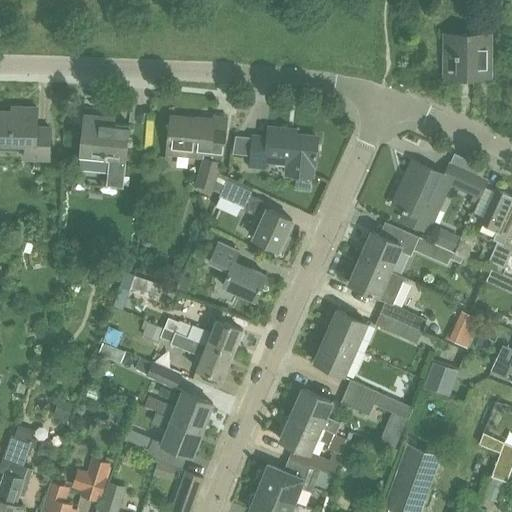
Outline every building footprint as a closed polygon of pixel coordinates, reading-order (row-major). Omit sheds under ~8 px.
[(491,77),(491,33),(444,32),(444,77),(491,77)] [(37,125),(37,107),(23,106),(23,111),(0,110),(0,143),(24,144),(24,160),(51,161),(52,126),(37,125)] [(127,161),(130,124),(115,122),(116,117),(87,114),(85,130),(82,129),(79,156),(109,159),(106,185),(124,186),(127,161)] [(167,153),(203,156),(203,152),(223,155),(225,134),(213,133),(214,119),(197,118),(197,119),(170,116),(167,153)] [(318,137),(286,134),(287,129),(268,127),(267,137),(253,135),(250,166),(265,167),(265,160),(288,162),(287,174),(312,176),(314,164),(316,164),(318,137)] [(220,193),(227,176),(219,172),(222,161),(203,156),(195,185),(198,185),(196,189),(211,193),(212,189),(214,190),(220,193)] [(413,160),(393,204),(404,209),(405,210),(402,218),(429,231),(433,223),(450,184),(480,198),(488,181),(481,178),(451,164),(450,163),(445,175),(413,160)] [(227,176),(220,193),(221,193),(219,196),(241,206),(258,214),(250,232),(255,234),(254,237),(279,249),(292,220),(269,209),(272,204),(251,193),(254,188),(227,176)] [(504,268),(511,250),(511,222),(511,196),(496,189),(480,224),(497,231),(493,240),(501,244),(493,261),(487,258),(483,263),(502,272),(504,268)] [(390,269),(399,249),(415,256),(417,251),(447,264),(453,251),(447,248),(423,237),(423,238),(419,236),(420,236),(385,221),(379,234),(372,230),(360,256),(390,269)] [(19,249),(30,253),(33,245),(22,241),(19,249)] [(255,300),(266,275),(234,261),(238,250),(218,241),(209,261),(230,271),(223,285),(255,300)] [(405,276),(390,269),(360,256),(349,282),(378,295),(377,297),(385,301),(380,312),(409,325),(422,331),(427,319),(392,303),(405,276)] [(103,265),(96,263),(92,273),(99,276),(103,265)] [(487,279),(508,290),(511,282),(511,277),(493,268),(487,279)] [(135,275),(126,272),(121,287),(129,290),(158,299),(163,284),(135,274),(135,275)] [(182,274),(177,289),(187,292),(192,277),(184,274),(182,274)] [(355,348),(367,322),(337,309),(325,335),(355,348)] [(380,312),(375,323),(404,337),(409,325),(380,312)] [(179,321),(173,318),(169,317),(165,327),(233,354),(244,329),(217,319),(212,331),(193,324),(193,325),(180,320),(179,321)] [(223,380),(233,354),(165,327),(161,336),(173,341),(173,339),(185,344),(183,348),(202,355),(196,369),(223,380)] [(344,374),(355,348),(325,335),(314,360),(344,374)] [(511,347),(503,344),(491,369),(511,379),(511,347)] [(175,387),(180,375),(141,357),(136,369),(175,387)] [(346,391),(374,404),(374,403),(408,419),(414,406),(351,379),(346,391)] [(290,412),(321,425),(336,432),(341,421),(326,414),(332,400),(301,387),(290,412)] [(202,429),(213,403),(183,391),(177,405),(165,401),(160,412),(172,417),(202,429)] [(369,415),(374,404),(346,391),(340,402),(369,415)] [(60,397),(53,415),(67,420),(73,402),(60,397)] [(310,451),(321,425),(290,412),(279,438),(310,451)] [(192,455),(202,429),(172,417),(162,443),(192,455)] [(31,441),(35,429),(19,423),(15,435),(12,433),(0,465),(0,470),(4,472),(0,484),(0,511),(18,511),(21,505),(16,504),(17,502),(25,478),(24,478),(28,467),(24,466),(33,441),(31,441)] [(403,511),(421,511),(442,454),(407,441),(384,505),(403,511)] [(506,480),(511,464),(511,444),(504,442),(492,475),(506,480)] [(55,461),(59,451),(41,445),(38,455),(55,461)] [(394,458),(398,448),(391,446),(387,456),(394,458)] [(309,464),(320,468),(332,473),(340,453),(332,450),(329,458),(313,452),(309,464)] [(102,495),(113,462),(92,455),(87,470),(77,467),(71,486),(82,489),(80,494),(99,500),(101,495),(102,495)] [(320,468),(309,464),(308,464),(303,477),(267,463),(258,486),(294,500),(300,487),(311,491),(320,468)] [(189,511),(203,476),(186,470),(170,511),(189,511)] [(500,502),(507,482),(490,476),(483,496),(500,502)] [(118,511),(127,485),(109,480),(98,511),(118,511)] [(289,511),(294,500),(258,486),(256,493),(254,493),(252,495),(251,496),(250,498),(249,500),(249,502),(250,503),(250,504),(251,505),(249,509),(256,511),(289,511)] [(75,511),(76,509),(70,507),(71,503),(48,496),(42,511),(75,511)]
